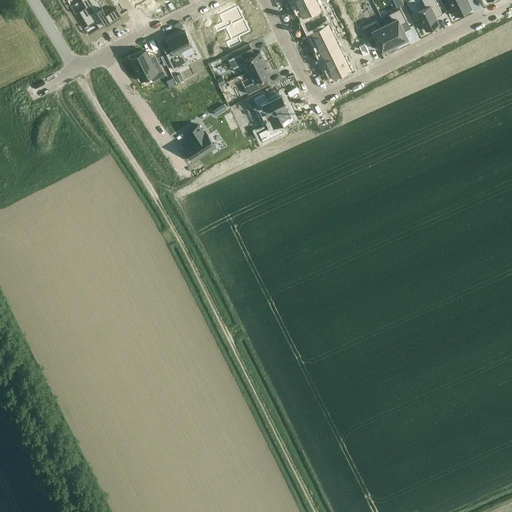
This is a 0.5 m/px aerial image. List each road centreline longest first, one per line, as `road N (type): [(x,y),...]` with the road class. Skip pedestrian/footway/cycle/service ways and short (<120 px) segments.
road 1 (track): [(317,511),(161,205),(75,70)]
road 2 (residential): [(315,99),(511,1)]
road 3 (track): [(0,340),(86,511)]
road 4 (residential): [(104,56),(187,177)]
